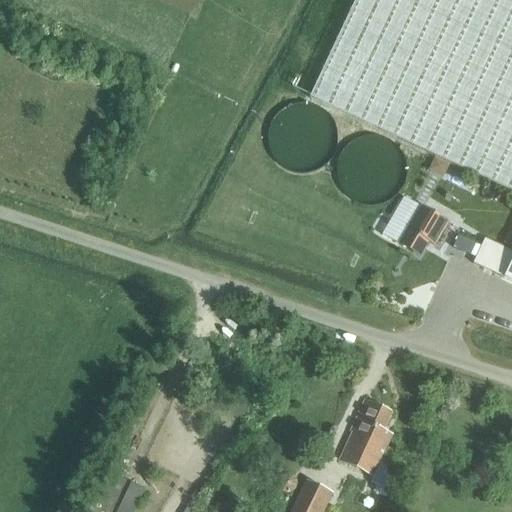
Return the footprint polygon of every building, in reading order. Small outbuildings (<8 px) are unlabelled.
[(511,195),(511,0),(355,0),(309,100),(511,195)] [(428,244),(434,248),(447,225),(420,209),(398,247),(419,259),(428,244)] [(458,240),(453,251),(475,260),(480,249),(458,240)] [(511,260),(503,280),(511,284),(511,260)] [(384,477),(388,469),(399,474),(407,456),(396,451),(394,455),(385,450),(391,437),(383,433),(391,415),(364,403),(349,434),(352,435),(339,463),(373,478),(370,484),(376,487),(373,494),(385,499),(391,487),(384,484),(387,478),(384,477)] [(294,489),(295,484),(293,480),(289,477),(284,477),(280,479),(278,484),(278,489),(281,493),(286,494),(291,493),(294,489)] [(292,511),(323,511),(332,496),(306,484),(292,511)]
